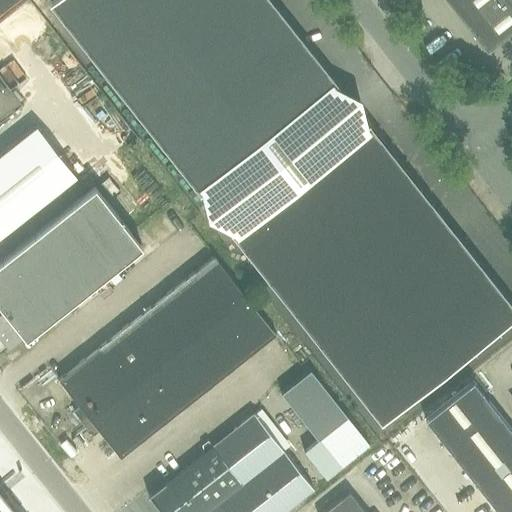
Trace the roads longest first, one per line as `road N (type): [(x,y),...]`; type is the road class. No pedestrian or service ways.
road 1 (unclassified): [(477,152),(355,0)]
road 2 (unclassified): [(78,511),(0,412)]
